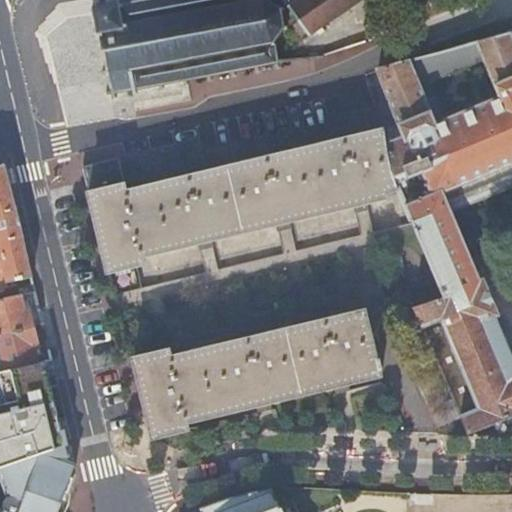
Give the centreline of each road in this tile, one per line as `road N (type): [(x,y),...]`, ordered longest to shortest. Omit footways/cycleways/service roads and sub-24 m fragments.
road 1 (residential): [(135,511),(183,480),(275,457),(511,466)]
road 2 (residential): [(28,151),(103,465),(122,511)]
road 3 (residential): [(28,151),(349,98)]
